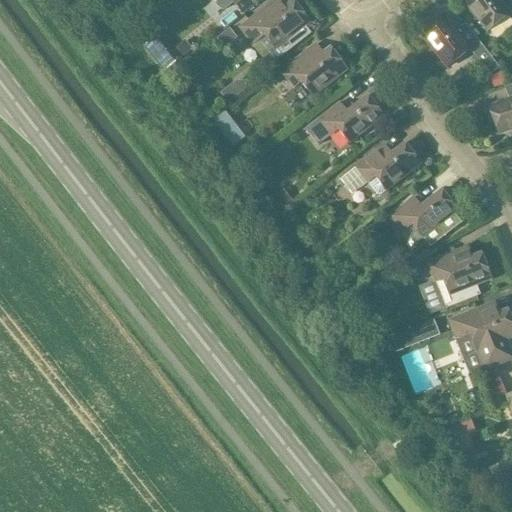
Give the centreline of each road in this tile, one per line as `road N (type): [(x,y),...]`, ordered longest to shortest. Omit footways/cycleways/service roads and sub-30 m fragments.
road 1 (secondary): [(339,511),(0,78)]
road 2 (residential): [(511,228),(499,196),(357,27)]
